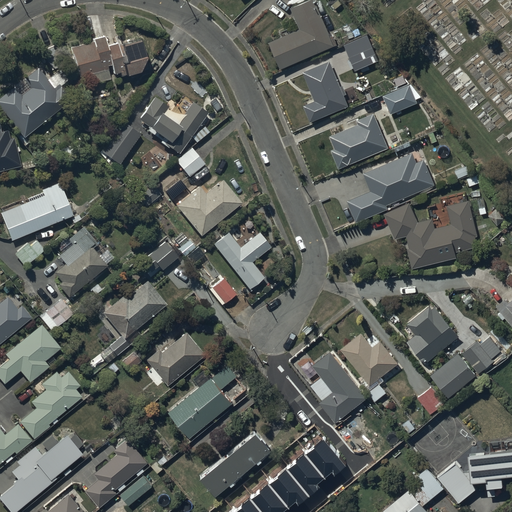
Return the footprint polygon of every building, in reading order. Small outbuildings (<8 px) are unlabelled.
[(299,28),(268,41),(280,67),(333,45),(314,0),(305,0),(290,7),(299,28)] [(111,62),(106,45),(103,33),(92,37),(93,41),(71,47),(82,85),(108,77),(105,64),(111,62)] [(367,34),(343,44),(354,70),(378,59),(367,34)] [(116,42),(106,45),(111,62),(114,72),(119,70),(120,74),(148,66),(140,39),(121,44),(116,45),(116,42)] [(60,64),(54,46),(41,50),(46,68),(60,64)] [(302,71),(314,100),(303,104),(310,121),(348,105),(330,60),(302,71)] [(21,94),(14,85),(0,96),(0,107),(23,137),(71,99),(58,83),(54,87),(38,67),(23,78),(30,87),(21,94)] [(417,102),(409,84),(382,95),(390,113),(417,102)] [(168,105),(154,95),(138,119),(167,139),(164,142),(179,152),(207,112),(193,101),(177,123),(162,113),(168,105)] [(356,119),(358,123),(329,135),(334,147),(330,149),(338,168),(388,147),(373,112),(356,119)] [(119,163),(140,133),(122,120),(120,123),(109,138),(101,150),(119,163)] [(0,170),(20,165),(13,137),(9,138),(7,130),(1,131),(0,126),(0,170)] [(204,126),(192,136),(196,142),(209,132),(204,126)] [(204,163),(191,147),(176,160),(189,176),(204,163)] [(346,200),(355,221),(388,207),(386,204),(434,184),(423,158),(416,161),(412,151),(362,172),(370,190),(346,200)] [(466,178),(469,186),(481,182),(478,173),(466,178)] [(222,179),(205,193),(199,185),(175,205),(201,236),(241,202),(222,179)] [(43,194),(0,211),(0,212),(11,239),(72,214),(59,182),(41,189),(43,194)] [(147,205),(160,193),(152,184),(138,196),(147,205)] [(434,227),(432,217),(418,221),(409,202),(384,213),(394,238),(406,235),(409,248),(407,248),(411,267),(456,256),(455,251),(477,246),(475,235),(477,235),(468,199),(446,205),(451,223),(434,227)] [(496,207),(487,215),(497,225),(505,216),(496,207)] [(27,242),(14,253),(24,265),(44,249),(43,249),(69,227),(63,219),(49,230),(48,229),(29,245),(27,242)] [(58,284),(68,296),(106,264),(91,247),(97,242),(83,225),(68,238),(72,243),(58,254),(65,262),(53,272),(61,281),(58,284)] [(167,235),(157,225),(149,233),(158,243),(167,235)] [(238,246),(227,232),(212,243),(248,288),(262,276),(250,261),(269,246),(257,231),(238,246)] [(177,255),(164,240),(141,260),(149,270),(157,263),(162,268),(177,255)] [(235,293),(222,277),(211,287),(223,302),(235,293)] [(126,292),(102,312),(124,338),(166,303),(146,280),(128,295),(126,292)] [(17,308),(7,295),(0,300),(0,338),(29,315),(21,305),(17,308)] [(61,298),(42,313),(52,327),(72,312),(61,298)] [(429,305),(406,323),(415,334),(407,341),(424,362),(458,335),(434,305),(431,308),(429,305)] [(49,366),(44,360),(60,347),(41,324),(5,353),(8,358),(0,364),(0,379),(4,384),(20,370),(29,382),(49,366)] [(187,330),(162,350),(160,348),(147,358),(168,384),(206,353),(187,330)] [(379,340),(372,346),(360,332),(340,348),(369,385),(397,362),(379,340)] [(489,336),(479,344),(491,357),(500,349),(489,336)] [(475,340),(461,352),(478,372),(492,360),(475,340)] [(330,349),(311,364),(320,376),(310,384),(322,399),(318,401),(335,422),(367,396),(330,349)] [(458,352),(430,374),(448,396),(476,374),(458,352)] [(35,407),(19,421),(34,439),(50,425),(48,424),(81,396),(75,388),(79,385),(67,370),(60,376),(56,371),(40,383),(45,389),(30,401),(35,407)] [(231,402),(210,376),(168,411),(189,437),(231,402)] [(445,401),(431,385),(417,397),(430,413),(445,401)] [(342,443),(347,448),(360,465),(379,449),(374,442),(380,438),(367,422),(342,443)] [(0,462),(14,451),(16,453),(32,440),(17,423),(4,434),(0,429),(0,462)] [(257,426),(228,450),(244,468),(272,445),(257,426)] [(16,460),(19,464),(11,470),(17,478),(11,482),(12,483),(0,493),(0,499),(10,511),(14,511),(55,478),(54,476),(82,453),(65,433),(40,453),(34,446),(16,460)] [(95,473),(99,478),(86,489),(100,506),(117,492),(115,489),(148,462),(129,438),(115,450),(118,453),(95,473)] [(511,447),(467,452),(470,479),(485,477),(487,495),(495,494),(494,484),(502,483),(501,473),(511,471),(511,447)] [(360,465),(347,448),(331,460),(347,480),(362,467),(360,465)] [(244,468),(228,450),(202,472),(217,490),(244,468)] [(323,464),(304,451),(270,500),(287,511),(297,511),(321,478),(316,474),(323,464)] [(476,487),(455,462),(437,476),(458,502),(476,487)] [(409,488),(422,505),(444,487),(427,467),(405,484),(409,488)] [(144,475),(121,495),(129,505),(153,486),(144,475)] [(409,488),(379,511),(428,511),(422,505),(409,488)] [(85,511),(70,493),(46,511),(85,511)]
